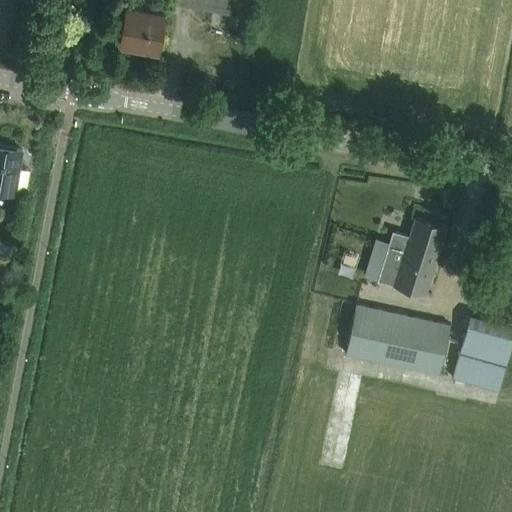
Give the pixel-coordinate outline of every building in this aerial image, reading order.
[(132,0),(118,0),(117,5),(125,7),(119,43),(142,46),(141,47),(158,50),(164,13),(131,7),(132,0)] [(233,11),(234,0),(170,0),(171,1),(233,11)] [(0,190),(14,192),(14,190),(27,193),(29,177),(17,174),(21,148),(0,144),(0,190)] [(386,247),(377,279),(425,294),(440,243),(446,224),(414,215),(409,233),(392,228),(386,247)] [(449,322),(355,302),(344,351),(439,371),(449,322)] [(511,326),(470,312),(452,375),(499,389),(511,336),(511,326)]
